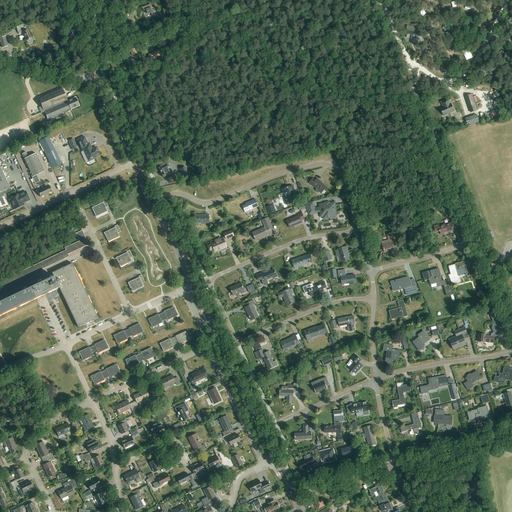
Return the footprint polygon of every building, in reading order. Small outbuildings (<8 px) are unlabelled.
[(152,16),(154,15),(153,12),(152,12),(150,9),(152,8),(150,4),(142,7),(143,11),(145,11),(147,15),(151,13),(152,16)] [(407,25),(407,27),(406,33),(422,36),(424,28),(407,25)] [(28,44),(33,42),(31,38),(28,30),(27,30),(25,27),(24,28),(18,31),(19,34),(23,32),(27,40),(28,44)] [(447,48),(452,53),(457,49),(452,44),(447,48)] [(132,63),(129,57),(127,58),(127,57),(124,59),(123,57),(120,59),(123,63),(125,67),(132,63)] [(458,57),(451,60),(454,66),(461,64),(458,57)] [(61,87),(38,97),(48,120),(72,111),(71,109),(79,105),(76,98),(68,102),(61,87)] [(477,111),(472,94),(465,97),(470,113),(477,111)] [(443,116),(454,111),(451,104),(450,104),(447,99),(441,102),(443,107),(440,109),(443,116)] [(479,115),(467,117),(468,125),(480,122),(479,115)] [(62,127),(48,133),(51,138),(64,132),(62,127)] [(51,142),(47,134),(38,138),(52,168),(61,164),(51,142)] [(89,161),(91,160),(96,158),(95,156),(99,154),(96,147),(91,150),(90,147),(91,147),(89,143),(87,145),(86,143),(87,143),(84,137),(78,140),(83,151),(84,150),(89,161)] [(77,147),(73,139),(68,142),(72,149),(77,147)] [(33,177),(37,175),(44,172),(35,153),(28,157),(26,152),(22,154),(33,177)] [(171,157),(173,162),(183,157),(181,152),(171,157)] [(163,177),(173,173),(168,164),(159,168),(161,174),(163,177)] [(0,166),(0,192),(10,188),(0,166)] [(184,179),(189,176),(185,167),(180,169),(184,179)] [(314,178),(309,183),(311,185),(312,184),(316,189),(316,191),(318,193),(320,193),(320,192),(321,193),(327,188),(317,178),(316,180),(314,178)] [(44,184),(46,187),(37,191),(41,197),(52,192),(47,182),(44,184)] [(293,186),(282,190),(284,195),(284,194),(286,199),(284,200),(286,205),(294,202),(293,197),(296,195),(293,186)] [(12,204),(15,209),(24,205),(23,202),(25,201),(25,202),(30,200),(26,192),(19,195),(19,194),(9,198),(10,200),(9,200),(11,204),(12,204)] [(92,208),(96,217),(108,211),(106,207),(109,206),(105,198),(102,199),(103,202),(92,208)] [(245,213),(259,207),(255,200),(247,203),(248,204),(243,207),(245,213)] [(336,215),(335,203),(320,205),(320,208),(315,209),(313,203),(306,205),(310,215),(316,213),(316,212),(320,211),(321,215),(325,215),(326,219),(334,218),(333,215),(336,215)] [(273,205),(266,208),(268,214),(276,211),(273,205)] [(450,206),(446,208),(451,219),(455,218),(450,206)] [(304,219),(302,215),(302,213),(298,215),(299,216),(287,221),(290,228),(302,223),(301,221),(304,219)] [(199,223),(208,223),(209,214),(205,214),(204,216),(194,215),(194,223),(194,225),(195,226),(198,226),(199,225),(199,223)] [(262,221),(265,227),(253,233),(256,241),(261,238),(262,240),(268,237),(266,232),(273,229),(269,218),(262,221)] [(457,221),(455,221),(451,222),(451,223),(439,227),(439,225),(434,227),(436,232),(439,232),(440,232),(441,234),(453,231),(453,228),(459,227),(457,221)] [(121,232),(117,225),(115,226),(115,227),(104,233),(108,242),(120,236),(118,233),(121,232)] [(410,237),(420,234),(417,225),(411,227),(411,229),(407,230),(410,237)] [(226,240),(234,236),(231,230),(223,234),(224,237),(214,241),(215,243),(208,246),(209,250),(213,249),(214,252),(220,249),(220,250),(226,247),(223,240),(225,239),(226,240)] [(388,240),(381,242),(384,253),(395,250),(392,242),(396,241),(394,232),(387,234),(388,240)] [(350,255),(347,246),(338,249),(342,262),(349,260),(348,255),(350,255)] [(116,258),(120,267),(132,261),(130,258),(133,257),(130,250),(127,251),(127,252),(116,258)] [(332,259),(330,251),(323,254),(325,262),(332,259)] [(51,258),(53,264),(61,260),(58,254),(51,258)] [(312,262),(310,254),(292,261),(294,268),(312,262)] [(448,276),(452,284),(460,282),(459,278),(471,275),(468,262),(465,262),(464,262),(456,264),(456,265),(449,267),(451,275),(448,276)] [(54,276),(0,301),(0,315),(59,287),(62,295),(78,327),(99,318),(72,263),(52,273),(54,276)] [(337,278),(336,269),(329,270),(330,279),(337,278)] [(446,285),(445,282),(445,281),(442,281),(438,269),(423,273),(425,280),(429,279),(429,280),(430,285),(437,283),(438,287),(446,285)] [(266,272),(256,276),(258,281),(261,280),(262,282),(263,285),(264,286),(265,286),(266,286),(267,285),(268,284),(268,283),(267,282),(267,280),(273,277),(273,279),(277,277),(274,270),(266,273),(266,272)] [(356,283),(355,275),(346,276),(345,270),(338,271),(339,278),(341,277),(342,285),(356,283)] [(142,275),(139,276),(139,277),(128,283),(131,289),(132,290),(133,291),(144,286),(142,283),(145,281),(142,275)] [(393,286),(392,286),(394,292),(405,289),(406,295),(418,292),(416,285),(412,286),(409,277),(401,279),(401,280),(392,282),(393,286)] [(312,284),(303,287),(305,294),(309,293),(311,296),(324,291),(323,289),(327,288),(324,281),(320,283),(321,284),(313,287),(312,284)] [(242,283),(230,288),(232,293),(234,296),(242,293),(243,294),(246,293),(242,283)] [(253,285),(247,287),(249,293),(250,292),(251,294),(251,295),(256,293),(253,285)] [(451,286),(444,288),(446,297),(454,295),(451,286)] [(290,290),(287,291),(282,293),(278,295),(280,299),(284,297),(287,306),(296,302),(290,290)] [(253,305),(255,304),(253,301),(245,304),(247,307),(245,308),(251,321),(259,317),(253,305)] [(404,301),(397,302),(399,309),(389,311),(392,320),(403,317),(403,318),(408,316),(404,301)] [(161,314),(164,320),(167,319),(167,320),(178,315),(174,307),(164,312),(164,313),(161,314)] [(453,317),(461,315),(459,308),(451,311),(453,317)] [(494,325),(498,323),(493,311),(489,313),(493,323),(494,325)] [(162,322),(164,320),(161,314),(159,315),(158,314),(148,319),(152,328),(162,323),(162,322)] [(348,332),(349,332),(355,331),(354,324),(355,323),(354,316),(338,319),(340,327),(349,325),(350,327),(348,328),(347,328),(348,332)] [(127,330),(130,337),(133,336),(133,337),(143,332),(139,324),(129,328),(130,329),(127,330)] [(316,327),(308,330),(304,332),(308,341),(312,340),(311,338),(322,334),(322,335),(327,334),(324,325),(316,328),(316,327)] [(449,339),(449,340),(453,349),(465,344),(463,339),(462,336),(467,334),(465,328),(454,332),(456,336),(449,339)] [(498,335),(496,328),(492,330),(493,333),(491,334),(490,336),(485,336),(485,335),(478,334),(477,342),(485,343),(485,342),(494,343),(495,337),(495,336),(498,335)] [(127,338),(130,337),(127,330),(124,332),(124,331),(114,336),(118,344),(128,340),(127,338)] [(173,338),(176,345),(179,344),(179,345),(189,340),(185,332),(175,336),(176,337),(173,338)] [(419,335),(420,337),(413,342),(420,351),(424,348),(422,345),(430,339),(424,332),(419,335)] [(301,339),(298,341),(295,335),(292,337),(293,338),(281,343),(284,351),(298,345),(299,349),(304,347),(301,339)] [(173,346),(176,345),(173,338),(170,340),(170,339),(160,344),(164,352),(173,347),(173,346)] [(92,347),(95,353),(98,352),(98,353),(109,349),(105,340),(95,345),(92,347)] [(395,350),(392,350),(393,346),(384,344),(383,351),(387,352),(385,362),(392,363),(393,360),(398,361),(400,351),(395,350)] [(92,355),(95,353),(92,347),(89,348),(89,347),(79,352),(83,361),(93,356),(92,355)] [(139,355),(142,361),(144,360),(145,361),(155,357),(151,348),(141,353),(141,354),(139,355)] [(262,350),(256,352),(255,353),(258,360),(263,358),(269,370),(278,366),(276,361),(273,362),(269,352),(264,354),(262,350)] [(139,363),(142,361),(139,355),(136,356),(135,356),(125,360),(129,369),(139,364),(139,363)] [(353,363),(349,367),(352,371),(351,372),(354,375),(355,374),(356,374),(359,370),(363,366),(357,360),(359,358),(355,355),(351,359),(355,362),(353,364),(353,363)] [(332,362),(329,356),(321,360),(323,366),(332,362)] [(104,371),(107,378),(109,376),(110,378),(120,373),(116,365),(106,369),(107,370),(104,371)] [(189,379),(193,386),(197,384),(195,382),(208,376),(204,368),(191,374),(193,377),(189,379)] [(503,375),(500,374),(499,378),(495,377),(494,382),(500,383),(501,382),(504,383),(505,380),(511,381),(511,370),(504,368),(503,375)] [(104,379),(107,378),(104,371),(101,373),(101,372),(91,377),(95,385),(105,381),(104,379)] [(468,390),(473,387),(471,384),(481,378),(477,372),(472,375),(471,374),(467,376),(468,377),(466,379),(468,382),(464,384),(468,390)] [(177,385),(181,383),(178,377),(174,379),(172,375),(160,381),(163,389),(176,383),(177,385)] [(422,395),(429,393),(428,392),(439,388),(439,387),(448,385),(446,375),(428,379),(429,384),(427,386),(420,388),(422,395)] [(312,386),(316,393),(327,388),(326,386),(329,385),(326,377),(320,379),(320,381),(315,383),(316,384),(312,386)] [(492,390),(490,383),(482,386),(484,393),(492,390)] [(298,394),(298,384),(294,384),(294,385),(288,385),(288,387),(283,387),(282,388),(281,390),(280,390),(279,396),(287,397),(287,403),(292,404),(292,397),(293,397),(293,393),(298,394)] [(411,391),(409,385),(402,386),(402,384),(397,385),(400,400),(392,402),(394,409),(406,406),(403,392),(411,391)] [(216,388),(212,389),(210,386),(204,389),(206,393),(208,392),(214,404),(222,400),(216,388)] [(511,388),(506,390),(507,393),(503,394),(507,407),(511,405),(511,388)] [(133,403),(136,409),(139,407),(137,403),(150,397),(146,390),(133,396),(136,401),(133,403)] [(128,400),(115,406),(119,414),(131,408),(132,411),(136,409),(133,403),(130,404),(128,400)] [(354,404),(350,404),(352,414),(363,412),(364,416),(369,415),(368,411),(367,402),(354,405),(354,404)] [(185,404),(175,408),(182,422),(189,419),(185,412),(188,411),(185,404)] [(475,411),(468,413),(470,421),(476,419),(479,418),(478,417),(480,417),(481,420),(489,418),(487,407),(478,409),(478,411),(475,412),(475,411)] [(158,411),(162,419),(167,417),(163,409),(158,411)] [(452,417),(444,416),(444,410),(436,410),(435,421),(437,422),(437,424),(451,425),(452,417)] [(159,421),(162,419),(158,411),(151,415),(157,418),(159,421)] [(411,415),(414,425),(400,428),(401,432),(413,429),(415,435),(419,434),(418,428),(421,427),(418,413),(411,415)] [(83,436),(86,435),(92,432),(90,429),(94,427),(88,414),(80,418),(83,424),(82,425),(85,431),(84,432),(85,433),(82,434),(83,436)] [(229,430),(233,428),(227,415),(219,419),(225,431),(223,432),(224,436),(231,433),(229,430)] [(325,433),(335,432),(335,434),(341,433),(341,426),(342,426),(342,422),(344,422),(344,416),(334,417),(335,427),(325,428),(325,433)] [(137,431),(135,428),(130,430),(129,428),(130,427),(126,420),(120,422),(121,424),(118,426),(122,434),(130,430),(131,433),(137,431)] [(153,433),(163,429),(159,422),(150,426),(153,433)] [(78,436),(76,432),(73,425),(70,427),(68,423),(55,429),(58,437),(71,431),(72,433),(74,438),(78,436)] [(295,440),(312,439),(311,433),(309,433),(308,425),(303,425),(303,433),(295,434),(295,440)] [(375,436),(373,426),(364,428),(369,447),(376,445),(374,437),(375,436)] [(200,451),(206,448),(204,445),(202,446),(196,434),(188,438),(194,450),(198,448),(200,451)] [(231,445),(240,441),(237,434),(227,439),(231,445)] [(4,441),(2,442),(5,448),(7,447),(10,454),(18,450),(12,437),(4,441)] [(125,449),(135,444),(131,437),(122,442),(125,449)] [(93,440),(84,444),(86,446),(87,446),(90,453),(100,448),(97,441),(95,442),(94,441),(93,440)] [(43,461),(53,456),(51,453),(49,454),(43,442),(35,445),(41,458),(42,458),(43,461)] [(349,455),(356,453),(354,446),(341,449),(343,455),(349,454),(349,455)] [(332,449),(320,452),(322,461),(326,460),(328,462),(335,460),(332,449)] [(85,459),(91,456),(89,453),(83,456),(82,454),(78,456),(78,455),(75,456),(78,462),(84,459),(85,459)] [(238,454),(234,456),(232,454),(228,456),(229,459),(231,458),(236,468),(243,464),(238,454)] [(306,461),(298,464),(301,470),(305,468),(306,469),(312,466),(312,465),(315,463),(311,454),(307,456),(309,460),(306,461)] [(93,459),(91,460),(95,470),(101,467),(100,465),(104,464),(100,455),(93,459)] [(53,456),(43,461),(45,464),(42,465),(48,478),(56,474),(51,462),(55,460),(53,456)] [(210,468),(220,463),(217,456),(207,461),(210,468)] [(154,473),(161,469),(156,459),(149,463),(154,473)] [(191,467),(194,473),(191,475),(197,488),(202,486),(201,483),(199,484),(195,474),(204,469),(201,462),(191,467)] [(17,480),(24,476),(20,468),(13,472),(17,480)] [(142,480),(145,479),(141,471),(138,473),(136,469),(124,476),(127,483),(136,479),(138,483),(142,481),(142,480)] [(155,488),(161,486),(160,485),(170,480),(167,473),(157,478),(159,482),(153,484),(155,488)] [(188,476),(187,473),(177,478),(180,485),(190,480),(190,481),(193,487),(191,488),(192,490),(197,488),(191,475),(188,476)] [(63,484),(65,488),(58,491),(62,499),(74,493),(73,490),(78,488),(74,479),(63,484)] [(91,491),(101,486),(97,479),(87,484),(91,491)] [(265,490),(271,488),(271,487),(268,481),(262,485),(260,480),(249,485),(252,492),(259,489),(261,493),(265,492),(265,490)] [(20,486),(21,489),(18,490),(22,497),(25,495),(24,492),(34,488),(30,481),(20,486)] [(383,505),(389,502),(388,499),(387,499),(383,491),(384,491),(382,486),(378,488),(378,487),(369,490),(372,497),(376,495),(377,499),(379,503),(380,506),(383,505)] [(206,504),(212,501),(211,499),(215,497),(210,487),(209,487),(203,490),(207,497),(201,500),(204,506),(206,504)] [(138,494),(140,493),(138,489),(132,492),(134,496),(130,498),(136,510),(144,506),(138,494)] [(99,507),(106,503),(101,493),(94,497),(99,507)] [(316,503),(319,508),(325,505),(325,504),(326,504),(325,503),(324,503),(322,499),(316,503)] [(253,503),(256,508),(256,510),(262,507),(259,500),(253,503)] [(212,501),(206,504),(204,506),(202,506),(204,509),(198,511),(212,511),(210,507),(214,505),(212,501)] [(268,505),(269,505),(261,509),(262,511),(268,511),(271,511),(279,507),(279,506),(280,505),(279,504),(278,504),(277,503),(276,503),(275,501),(272,503),(271,503),(270,503),(269,504),(268,505)] [(394,511),(392,508),(389,502),(383,505),(380,506),(382,511),(383,511),(387,511),(388,511),(392,510),(392,511),(393,511),(394,511)] [(27,511),(37,511),(33,503),(25,507),(27,511)]
